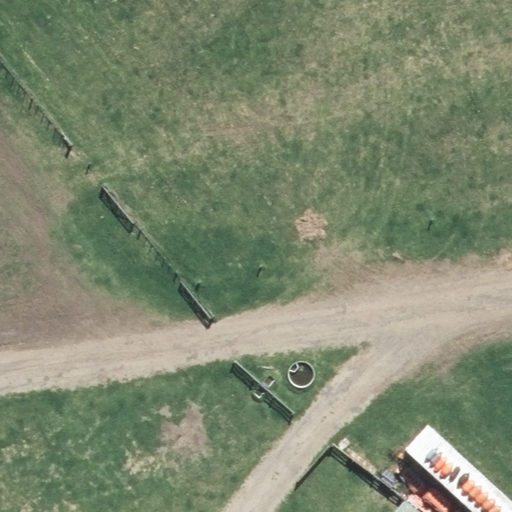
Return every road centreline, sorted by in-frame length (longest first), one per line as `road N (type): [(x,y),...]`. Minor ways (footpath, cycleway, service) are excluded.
road 1 (track): [(511,290),(0,374)]
road 2 (track): [(442,302),(310,430),(245,511)]
road 3 (track): [(0,181),(103,295),(165,349)]
